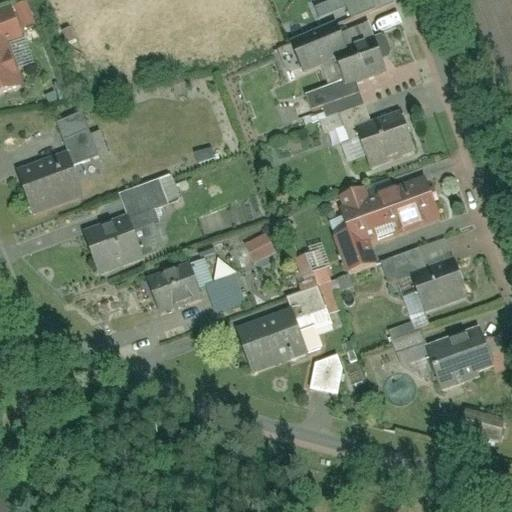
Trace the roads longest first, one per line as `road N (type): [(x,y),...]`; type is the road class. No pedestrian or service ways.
road 1 (unclassified): [(511,497),(176,387),(0,255)]
road 2 (unclassified): [(417,0),(511,245)]
